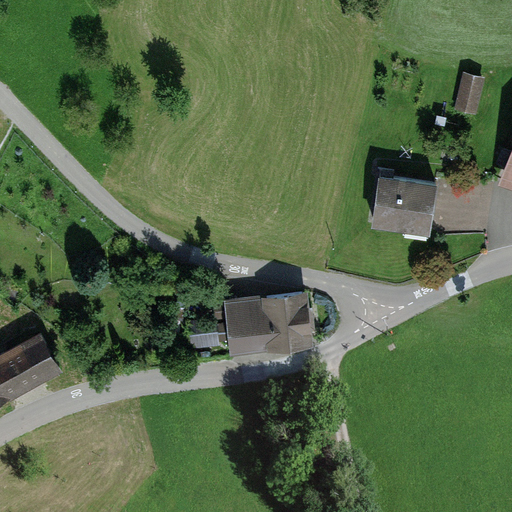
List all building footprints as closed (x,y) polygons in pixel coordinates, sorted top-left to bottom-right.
[(485,80),(459,74),(451,114),(477,119),(485,80)] [(511,189),(511,126),(492,182),(511,189)] [(427,187),(368,179),(362,224),(421,231),(427,187)] [(296,289),(216,297),(221,348),(302,340),(296,289)] [(0,397),(56,365),(31,323),(0,341),(0,397)] [(308,385),(272,392),(285,462),(321,455),(308,385)] [(30,511),(43,511),(99,483),(89,464),(23,498),(30,511)]
